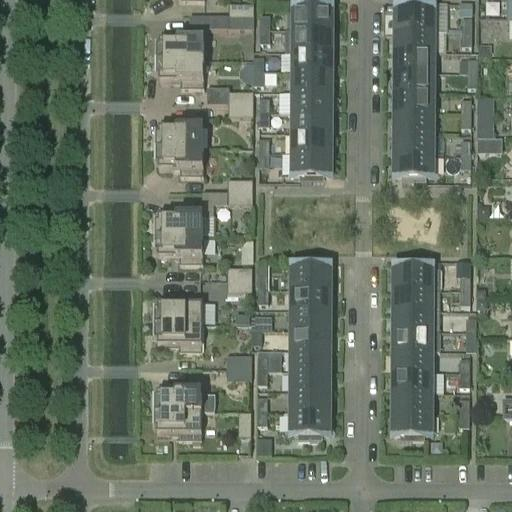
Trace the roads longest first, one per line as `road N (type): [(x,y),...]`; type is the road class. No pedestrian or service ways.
road 1 (residential): [(364,494),(365,0)]
road 2 (residential): [(76,0),(75,494)]
road 3 (unclassified): [(0,351),(2,0)]
road 4 (residential): [(75,494),(364,494)]
road 5 (residential): [(364,494),(511,494)]
